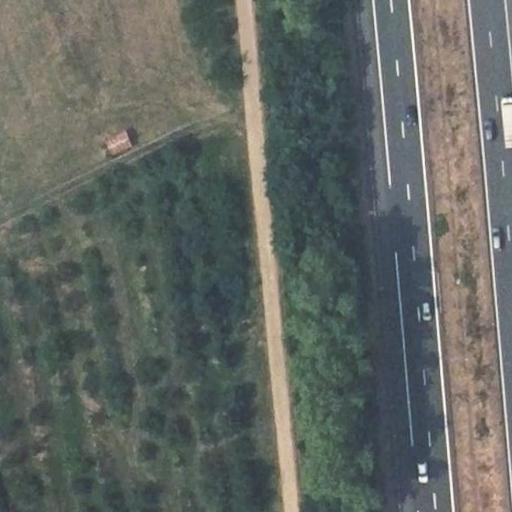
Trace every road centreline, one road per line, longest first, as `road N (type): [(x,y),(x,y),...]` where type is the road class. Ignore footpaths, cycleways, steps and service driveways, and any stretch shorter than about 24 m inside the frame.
road 1 (unclassified): [(291,511),(243,0)]
road 2 (motorway): [(390,0),(435,511)]
road 3 (motorway): [(511,264),(488,0)]
